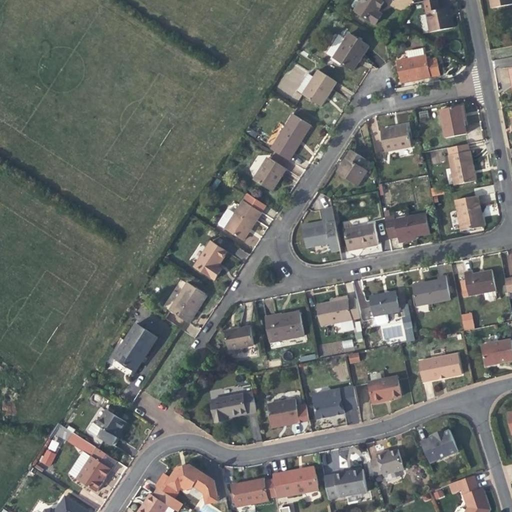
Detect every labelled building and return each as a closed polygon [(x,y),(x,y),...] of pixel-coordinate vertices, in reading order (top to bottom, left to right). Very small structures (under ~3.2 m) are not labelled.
[(385,0),(362,0),(355,12),(375,25),(382,15),(378,12),(384,1),(385,0)] [(436,0),(431,0),(424,1),(431,33),(454,29),(452,19),(450,19),(449,15),(448,7),(438,9),(436,0)] [(511,0),(489,0),(491,8),(511,4),(511,0)] [(361,59),(369,47),(350,34),(333,59),(353,72),(361,59)] [(407,52),(408,59),(424,56),(423,49),(407,52)] [(421,79),(440,76),(437,58),(427,60),(426,56),(424,56),(408,59),(397,62),(401,83),(421,79)] [(319,71),(314,78),(308,86),(302,95),(321,107),(326,98),(324,97),(326,95),(335,81),(319,71)] [(302,83),(308,86),(314,78),(308,74),(302,83)] [(446,138),(466,134),(463,119),(461,106),(440,110),(446,138)] [(271,149),(286,159),(300,137),(303,139),(312,126),(293,115),(271,149)] [(384,152),(411,147),(407,126),(393,129),(381,131),(384,152)] [(301,142),(303,139),(300,137),(286,159),(289,161),(301,142)] [(358,186),(367,171),(361,168),(366,161),(351,151),(343,163),(337,173),(358,186)] [(454,186),(476,181),(473,166),(470,151),(448,156),(454,186)] [(254,180),(268,189),(271,185),(275,187),(281,178),(286,169),(268,157),(254,180)] [(248,194),(244,201),(262,213),(266,206),(248,194)] [(461,231),(484,227),(480,210),(478,196),(455,201),(461,231)] [(251,230),(262,213),(244,201),(235,214),(226,229),(225,230),(244,241),(251,230)] [(218,224),(226,229),(235,214),(228,209),(218,224)] [(322,211),(324,221),(325,225),(335,223),(332,209),(322,211)] [(394,220),(398,238),(398,240),(416,236),(420,236),(430,234),(426,215),(394,220)] [(388,239),(398,238),(394,220),(394,217),(384,218),(388,239)] [(335,223),(325,225),(303,229),(306,249),(321,246),(331,244),(339,243),(335,223)] [(365,248),(379,245),(374,224),(344,230),(348,251),(365,248)] [(211,242),(195,267),(215,280),(222,269),(218,267),(220,264),(227,253),(211,242)] [(340,250),(339,243),(331,244),(333,252),(340,250)] [(496,292),(492,270),(480,272),(473,273),(472,271),(464,273),(469,297),(496,292)] [(446,276),(437,278),(438,280),(430,282),(412,285),(417,307),(450,301),(446,276)] [(169,311),(186,322),(193,311),(196,313),(200,307),(208,295),(188,282),(169,311)] [(400,311),(396,295),(387,296),(386,294),(383,294),(370,297),(374,316),(400,311)] [(321,327),(322,327),(338,324),(360,320),(356,299),(348,300),(348,299),(330,302),(317,305),(321,327)] [(189,324),(196,313),(193,311),(186,322),(189,324)] [(265,317),(269,340),(283,337),(284,340),(305,336),(300,312),(287,314),(287,316),(285,317),(282,317),(281,314),(265,317)] [(463,330),(474,329),(472,312),(461,314),(463,330)] [(359,321),(354,322),(358,340),(362,340),(359,321)] [(338,324),(322,327),(324,334),(340,331),(338,324)] [(145,357),(157,339),(136,325),(115,358),(136,372),(145,357)] [(238,329),(225,331),(229,351),(254,346),(250,326),(238,329)] [(352,340),(342,341),(343,348),(353,347),(352,340)] [(511,360),(511,346),(511,340),(481,346),(485,366),(501,363),(511,360)] [(350,364),(360,362),(358,352),(348,354),(350,364)] [(462,374),(458,354),(419,362),(423,382),(441,378),(462,374)] [(175,367),(184,372),(187,366),(179,361),(175,367)] [(401,397),(397,377),(369,383),(373,404),(384,401),(384,400),(389,399),(401,397)] [(337,389),(323,392),(324,397),(314,399),(317,418),(330,416),(329,413),(334,412),(334,415),(344,413),(344,409),(357,407),(353,386),(339,389),(340,394),(338,394),(337,389)] [(257,412),(253,393),(212,402),(216,423),(227,421),(226,418),(238,416),(257,412)] [(295,399),(267,405),(271,426),(286,423),(291,422),(292,424),(309,420),(306,404),(297,406),(295,399)] [(97,436),(112,445),(119,434),(127,422),(106,409),(96,425),(102,429),(97,436)] [(58,426),(55,435),(67,440),(70,431),(58,426)] [(449,430),(439,434),(440,437),(435,439),(433,436),(420,441),(429,462),(457,450),(449,430)] [(78,446),(82,441),(76,438),(72,443),(78,446)] [(55,452),(59,442),(51,439),(47,449),(55,452)] [(85,441),(80,449),(90,456),(96,448),(85,441)] [(96,491),(103,480),(100,479),(107,468),(110,470),(116,461),(96,448),(90,456),(76,478),(96,491)] [(378,459),(382,472),(383,475),(403,468),(397,449),(389,452),(384,454),(384,452),(376,454),(378,459)] [(40,463),(51,466),(55,453),(44,450),(40,463)] [(382,472),(378,459),(370,461),(375,475),(382,472)] [(172,480),(183,487),(186,489),(193,488),(195,486),(204,492),(207,502),(218,500),(214,482),(192,467),(186,468),(179,469),(172,480)] [(107,475),(110,470),(107,468),(100,479),(103,480),(107,475)] [(273,476),(274,480),(277,497),(277,498),(319,490),(315,469),(298,473),(297,471),(273,476)] [(324,476),(329,499),(367,492),(362,469),(345,472),(324,476)] [(183,487),(172,480),(165,476),(158,488),(159,488),(175,499),(183,487)] [(464,494),(478,490),(474,476),(460,481),(464,494)] [(269,501),(269,499),(265,482),(265,479),(249,483),(233,486),(238,508),(269,501)] [(265,482),(269,499),(277,497),(274,480),(265,482)] [(154,496),(176,511),(177,511),(178,511),(183,505),(175,499),(159,488),(154,496)] [(478,490),(464,494),(469,508),(466,511),(489,511),(490,511),(482,488),(478,490)] [(442,489),(433,493),(436,500),(445,496),(442,489)] [(146,503),(143,506),(145,507),(153,496),(151,495),(146,503)] [(91,511),(67,496),(58,510),(53,508),(47,509),(45,511),(91,511)] [(174,511),(176,511),(154,496),(153,496),(145,507),(143,506),(139,511),(174,511)]
